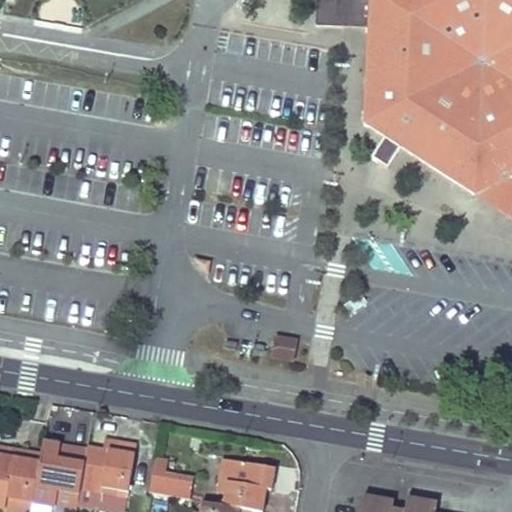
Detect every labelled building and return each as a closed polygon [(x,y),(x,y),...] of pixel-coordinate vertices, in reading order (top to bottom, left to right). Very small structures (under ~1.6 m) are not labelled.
[(314,0),(314,29),(340,30),(340,0),(314,0)] [(340,0),(340,30),(367,31),(368,0),(340,0)] [(387,170),(401,149),(474,196),(511,177),(511,0),(368,0),(367,31),(363,125),(385,139),(371,160),(387,170)] [(511,177),(474,196),(511,221),(511,177)] [(273,338),(271,356),(290,360),(293,341),(273,338)] [(103,440),(101,449),(113,452),(114,442),(103,440)] [(40,453),(34,487),(53,490),(78,495),(78,491),(85,454),(75,452),(75,448),(42,442),(40,453)] [(85,454),(78,491),(100,495),(101,489),(116,492),(126,493),(134,446),(114,442),(113,452),(101,449),(86,447),(85,454)] [(9,448),(7,459),(18,461),(20,450),(9,448)] [(0,458),(0,502),(3,504),(4,497),(32,502),(34,487),(40,453),(20,450),(18,461),(7,459),(0,458)] [(153,460),(150,476),(163,479),(166,463),(153,460)] [(220,462),(217,483),(224,484),(221,496),(219,507),(246,511),(249,511),(258,511),(261,499),(255,498),(256,489),(263,490),(268,491),(272,471),(220,462)] [(150,476),(147,494),(187,501),(190,484),(163,479),(150,476)] [(217,483),(214,494),(221,496),(224,484),(217,483)] [(101,489),(100,495),(115,497),(116,492),(101,489)] [(53,490),(51,498),(77,502),(78,495),(53,490)] [(0,502),(0,508),(20,511),(30,511),(32,502),(4,497),(3,504),(0,502)] [(362,497),(359,511),(433,511),(435,503),(405,498),(403,511),(390,509),(392,502),(362,497)] [(246,511),(219,507),(199,503),(197,511),(246,511)]
